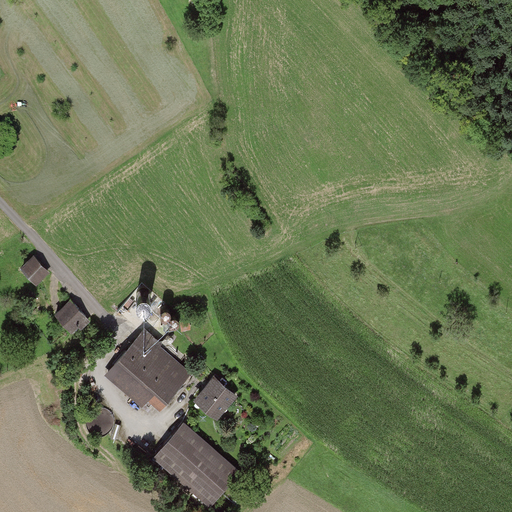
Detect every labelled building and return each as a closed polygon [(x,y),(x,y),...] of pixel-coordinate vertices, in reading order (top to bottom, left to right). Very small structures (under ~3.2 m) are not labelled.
[(34,255),(22,266),(35,280),(47,270),(34,255)] [(71,298),(56,310),(70,327),(76,323),(78,325),(87,318),(71,298)] [(161,320),(153,311),(130,320),(141,330),(105,373),(142,404),(149,396),(160,405),(190,370),(149,335),(161,320)] [(237,395),(214,374),(194,397),(217,418),(237,395)] [(184,423),(155,457),(208,502),(237,469),(184,423)]
